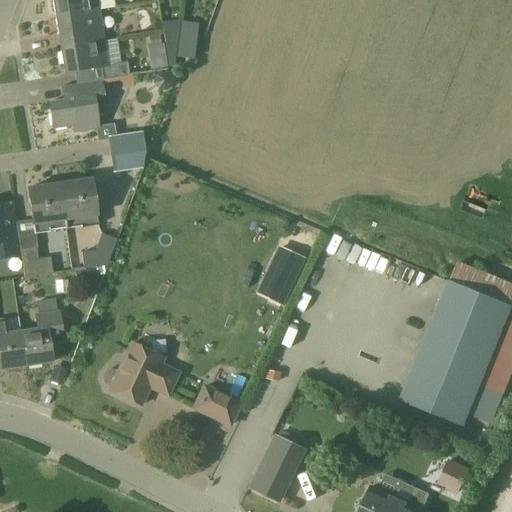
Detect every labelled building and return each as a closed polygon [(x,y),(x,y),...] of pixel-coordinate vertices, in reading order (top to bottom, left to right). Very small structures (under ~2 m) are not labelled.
[(51,0),(55,17),(98,11),(96,0),(51,0)] [(103,43),(103,42),(98,11),(55,17),(60,50),(103,43)] [(159,37),(149,38),(150,48),(160,46),(159,37)] [(103,43),(60,50),(64,74),(101,68),(103,80),(128,76),(126,64),(107,67),(103,43)] [(194,59),(195,44),(178,43),(177,57),(194,59)] [(164,92),(171,88),(173,80),(169,73),(161,71),(154,75),(152,83),(157,90),(164,92)] [(103,101),(100,81),(76,85),(61,87),(63,101),(48,103),(52,130),(72,126),(73,133),(98,129),(94,102),(103,101)] [(110,140),(113,156),(144,152),(144,148),(143,135),(110,140)] [(144,152),(113,156),(115,172),(141,168),(144,152)] [(91,179),(59,184),(64,221),(80,219),(81,227),(98,224),(97,216),(91,179)] [(64,221),(59,184),(26,188),(31,220),(32,226),(33,234),(49,232),(48,223),(64,221)] [(0,259),(20,256),(16,226),(0,228),(0,225),(0,259)] [(83,270),(107,267),(117,240),(101,234),(94,251),(81,253),(83,270)] [(20,237),(23,256),(26,276),(50,272),(48,259),(36,261),(35,249),(36,249),(34,235),(20,237)] [(269,275),(290,286),(301,264),(280,254),(269,275)] [(76,286),(97,283),(95,269),(74,272),(76,286)] [(511,308),(511,306),(450,282),(448,281),(399,401),(464,427),(511,308)] [(37,330),(19,332),(24,367),(51,363),(47,340),(62,338),(58,312),(34,316),(37,330)] [(24,367),(19,332),(6,334),(4,320),(0,320),(0,370),(24,367)] [(107,388),(109,389),(108,391),(140,407),(149,389),(167,397),(177,375),(159,366),(163,359),(131,344),(117,372),(115,371),(111,370),(106,372),(103,375),(102,380),(104,385),(107,388)] [(229,426),(239,404),(203,388),(193,410),(229,426)] [(278,501),(303,449),(276,436),(251,488),(278,501)] [(449,462),(438,486),(457,495),(468,472),(449,462)] [(430,495),(416,489),(387,476),(380,491),(371,487),(359,511),(422,511),(423,511),(430,495)]
